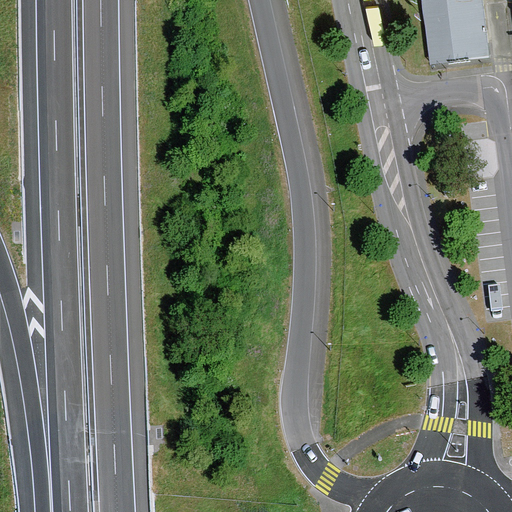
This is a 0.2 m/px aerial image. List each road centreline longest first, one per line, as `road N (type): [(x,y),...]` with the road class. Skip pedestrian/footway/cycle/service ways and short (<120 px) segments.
road 1 (motorway): [(394,505),(327,478),(303,447),(296,390),(306,223),(260,0)]
road 2 (motorway): [(53,0),(69,511)]
road 3 (motorway): [(117,511),(101,0)]
road 4 (residential): [(354,0),(398,202),(459,373),(453,490)]
road 5 (motorway): [(0,270),(27,374),(44,511)]
